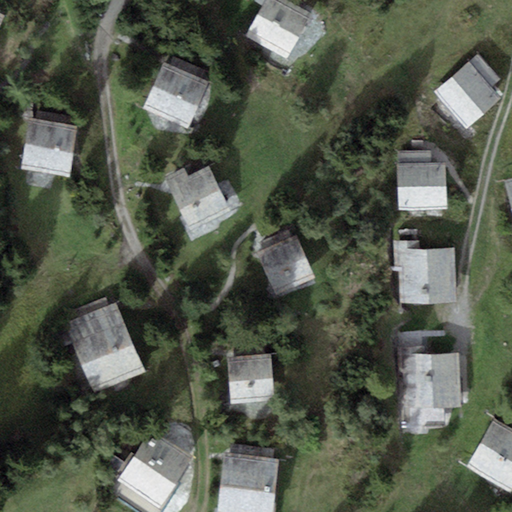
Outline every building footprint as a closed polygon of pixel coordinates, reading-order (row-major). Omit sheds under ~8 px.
[(285,0),(265,0),(246,36),(288,58),(311,14),(285,0)] [(499,80),(478,56),(436,92),(467,128),(501,98),(491,87),(499,80)] [(162,63),(143,108),(188,127),(207,82),(162,63)] [(510,161),(511,160),(511,104),(495,109),(510,161)] [(29,119),(22,166),(68,173),(75,126),(29,119)] [(430,151),(397,153),(399,210),(447,207),(445,162),(431,163),(430,151)] [(184,170),(166,178),(191,229),(229,210),(208,166),(187,177),(184,170)] [(315,278),(296,235),(258,252),(277,295),(315,278)] [(457,247),(402,249),(405,303),(460,300),(457,247)] [(145,372),(117,302),(64,323),(92,393),(145,372)] [(458,352),(410,352),(410,408),(458,408),(458,352)] [(270,355),(227,359),(231,401),(274,397),(270,355)] [(511,487),(511,429),(493,419),(467,466),(511,490),(511,487)] [(195,459),(149,430),(117,481),(163,509),(195,459)] [(271,511),(275,458),(223,454),(218,511),(271,511)]
